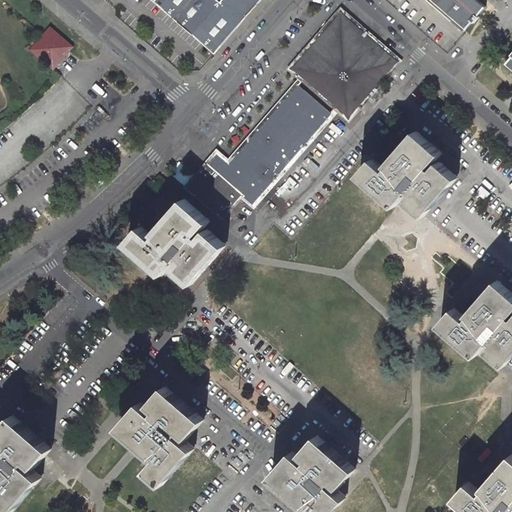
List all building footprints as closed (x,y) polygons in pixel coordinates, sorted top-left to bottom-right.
[(156,0),(215,51),(258,0),(156,0)] [(433,0),(467,29),(473,23),(474,24),(479,18),(478,17),(486,8),(477,0),(433,0)] [(303,67),(348,16),(341,10),(291,67),(309,84),(315,77),(303,67)] [(348,118),(399,61),(370,36),(348,16),(303,67),(315,77),(309,84),(348,118)] [(52,70),(72,49),(49,28),(30,50),(52,70)] [(305,90),(225,180),(231,185),(311,96),(305,90)] [(311,96),(231,185),(225,180),(220,176),(201,198),(221,216),(241,193),(254,204),(333,115),(311,96)] [(442,152),(417,131),(388,164),(390,165),(387,169),(375,158),(361,174),(397,205),(410,190),(413,193),(408,200),(426,215),(459,177),(450,169),(441,161),(435,168),(432,165),(442,152)] [(201,198),(220,176),(214,171),(194,193),(201,198)] [(126,243),(165,275),(173,265),(180,258),(182,260),(176,267),(195,283),(229,243),(211,227),(205,234),(202,231),(212,220),(185,197),(157,231),(159,233),(157,236),(147,228),(143,224),(126,243)] [(511,290),(499,278),(469,313),(471,315),(468,318),(456,307),(441,323),(477,355),(491,339),(494,342),(489,348),(507,364),(511,357),(511,290)] [(205,419),(166,386),(151,405),(156,409),(154,413),(141,403),(119,429),(148,454),(153,458),(155,455),(158,458),(147,471),(164,485),(196,448),(180,435),(182,432),(190,438),(205,419)] [(498,421),(499,402),(482,400),(481,420),(498,421)] [(51,449),(13,415),(0,431),(0,436),(4,440),(1,443),(0,442),(0,486),(0,487),(3,484),(6,486),(0,494),(0,503),(9,511),(13,511),(42,479),(26,465),(28,462),(35,468),(51,449)] [(358,469),(319,435),(303,454),(310,459),(307,463),(295,452),(272,478),(297,499),(306,507),(308,505),(310,507),(306,511),(335,511),(347,498),(331,484),(334,481),(342,487),(358,469)] [(511,511),(511,455),(484,488),(486,490),(484,494),(470,483),(456,499),(470,511),(511,511)]
